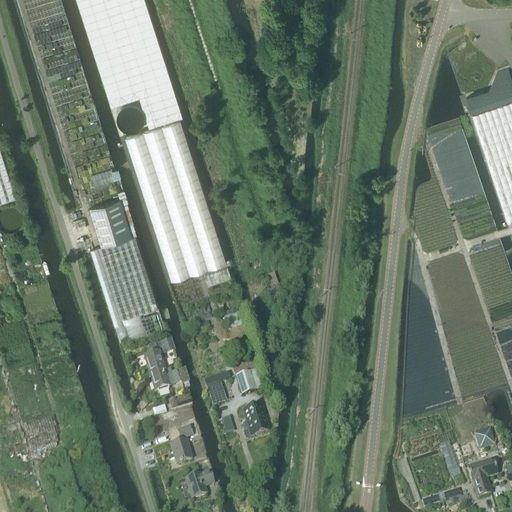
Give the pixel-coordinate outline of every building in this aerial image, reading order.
[(511,97),(511,86),(506,70),(498,73),(489,90),(466,97),(470,111),(511,97)] [(511,101),(471,116),(507,223),(511,221),(511,101)] [(0,203),(15,198),(0,150),(0,203)] [(120,319),(157,307),(138,245),(137,245),(135,237),(131,238),(120,200),(89,209),(100,247),(97,248),(109,285),(120,319)] [(21,220),(21,218),(20,215),(18,211),(16,210),(13,208),(11,207),(9,207),(4,208),(2,209),(0,211),(0,210),(0,229),(1,230),(3,231),(5,232),(7,233),(10,233),(12,232),(14,231),(17,230),(19,228),(20,225),(21,222),(21,220)] [(265,290),(253,294),(256,304),(282,296),(276,279),(274,274),(262,278),(266,290),(265,290)] [(239,313),(225,317),(229,328),(242,324),(239,313)] [(171,340),(156,345),(157,350),(162,348),(164,354),(174,351),(171,340)] [(159,352),(144,357),(147,368),(155,391),(156,391),(158,394),(168,391),(167,387),(170,386),(162,363),(159,352)] [(186,382),(188,381),(185,369),(180,370),(177,371),(181,383),(186,382)] [(235,377),(241,395),(261,388),(255,370),(235,377)] [(224,401),(218,382),(229,379),(227,373),(204,380),(212,405),(224,401)] [(189,397),(169,403),(171,411),(191,405),(189,397)] [(186,408),(190,423),(198,421),(193,406),(186,408)] [(243,412),(251,437),(268,431),(260,407),(243,412)] [(155,423),(157,431),(186,422),(183,414),(155,423)] [(171,445),(177,464),(191,460),(188,451),(190,451),(186,439),(198,435),(195,425),(178,431),(182,442),(171,445)] [(479,452),(495,446),(490,430),(489,430),(488,429),(473,434),(474,436),(479,452)] [(444,444),(439,445),(448,473),(450,479),(460,476),(459,470),(453,471),(444,444)] [(493,460),(467,468),(471,482),(473,482),(485,478),(497,474),(493,460)] [(213,484),(210,473),(200,476),(200,475),(185,480),(191,499),(206,494),(204,487),(213,484)] [(485,478),(473,482),(478,499),(490,495),(485,478)] [(458,490),(443,495),(445,501),(451,499),(452,504),(461,501),(462,504),(469,502),(467,496),(461,498),(460,496),(458,490)] [(437,496),(421,501),(423,507),(439,502),(437,496)]
